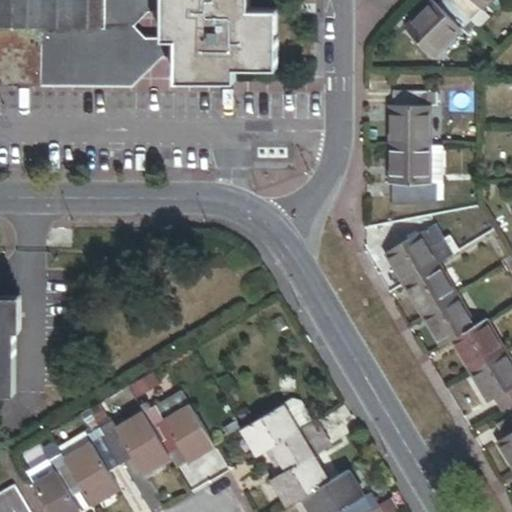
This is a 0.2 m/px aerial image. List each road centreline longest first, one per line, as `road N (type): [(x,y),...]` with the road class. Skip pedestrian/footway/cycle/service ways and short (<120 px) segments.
road 1 (residential): [(279,238),(445,511)]
road 2 (residential): [(0,197),(206,202),(247,212),(279,238)]
road 3 (residential): [(279,238),(327,176),(337,129),(338,0)]
